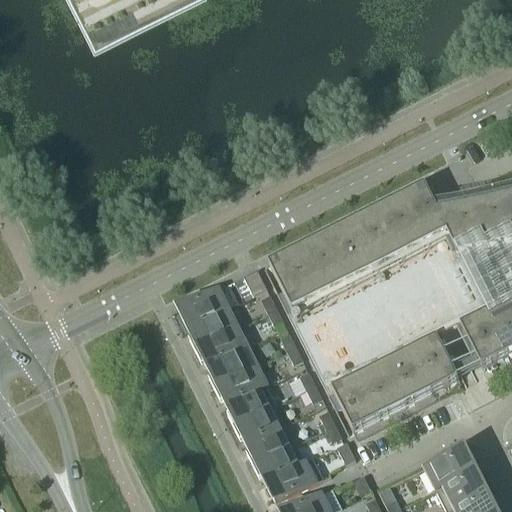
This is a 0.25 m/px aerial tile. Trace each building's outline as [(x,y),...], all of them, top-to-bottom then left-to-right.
[(63,0),(93,58),(206,2),(205,0),(63,0)] [(511,200),(494,205),(496,207),(483,213),(472,219),(468,210),(438,216),(425,191),(269,269),(292,316),(447,239),(487,317),(461,330),(482,373),(511,358),(511,200)] [(253,303),(267,296),(257,275),(243,282),(253,303)] [(188,335),(228,315),(218,295),(190,309),(191,312),(179,318),(188,335)] [(267,319),(277,315),(270,300),(260,305),(267,319)] [(228,316),(228,315),(188,335),(191,342),(189,344),(195,356),(237,334),(228,316)] [(274,332),(283,328),(277,315),(267,319),(274,332)] [(207,374),(247,354),(237,334),(195,356),(201,368),(203,366),(207,374)] [(287,358),(296,353),(289,339),(280,344),(287,358)] [(353,438),(458,385),(437,342),(332,395),(353,438)] [(293,371),(303,366),(296,353),(287,358),(293,371)] [(214,394),(257,373),(247,354),(207,374),(211,381),(208,382),(214,394)] [(226,412),(266,392),(257,373),(214,394),(220,406),(223,405),(226,412)] [(306,397),(315,392),(308,378),(299,383),(306,397)] [(233,433),(276,411),(266,392),(226,412),(230,419),(227,421),(233,433)] [(313,410),(322,405),(315,392),(306,397),(313,410)] [(246,451),(286,431),(276,411),(233,433),(240,445),(242,443),(246,451)] [(325,435),(335,431),(328,417),(318,421),(325,435)] [(253,471),(295,450),(286,431),(246,451),(249,458),(247,459),(253,471)] [(332,449),(341,444),(335,431),(325,435),(332,449)] [(344,450),(337,453),(339,458),(345,471),(355,466),(349,453),(347,448),(344,450)] [(265,488),(305,468),(295,450),(253,471),(259,483),(262,482),(265,488)] [(464,454),(424,475),(435,497),(474,477),(474,476),(464,456),(465,456),(464,454)] [(305,469),(305,468),(265,488),(275,509),(323,486),(312,465),(305,469)] [(474,477),(435,497),(442,511),(457,511),(485,499),(484,498),(488,496),(484,490),(478,476),(478,474),(474,476),(474,477)] [(359,498),(369,493),(363,482),(353,487),(359,498)] [(385,510),(395,505),(389,492),(378,497),(385,510)] [(485,499),(457,511),(495,511),(488,497),(489,497),(489,496),(488,496),(484,498),(485,499)] [(326,511),(321,500),(296,511),(326,511)]
